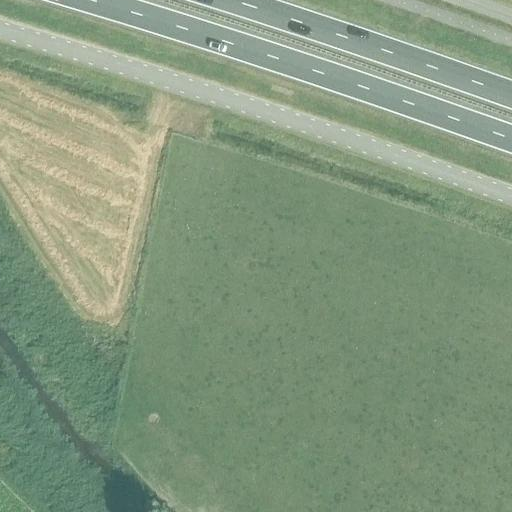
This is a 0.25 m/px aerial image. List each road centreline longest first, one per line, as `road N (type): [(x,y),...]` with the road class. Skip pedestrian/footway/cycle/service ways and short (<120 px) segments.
road 1 (unclassified): [(0,38),(511,207)]
road 2 (trunk): [(77,0),(511,138)]
road 3 (trunk): [(511,85),(248,0)]
